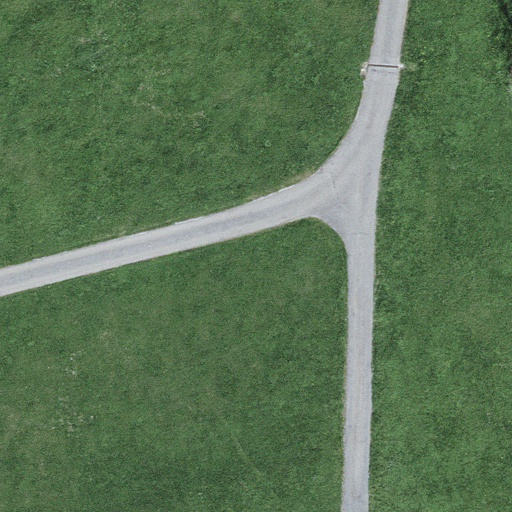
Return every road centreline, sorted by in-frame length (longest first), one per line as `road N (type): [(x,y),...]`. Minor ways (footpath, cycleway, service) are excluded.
road 1 (track): [(354,511),(353,192),(394,0)]
road 2 (track): [(0,284),(353,192)]
